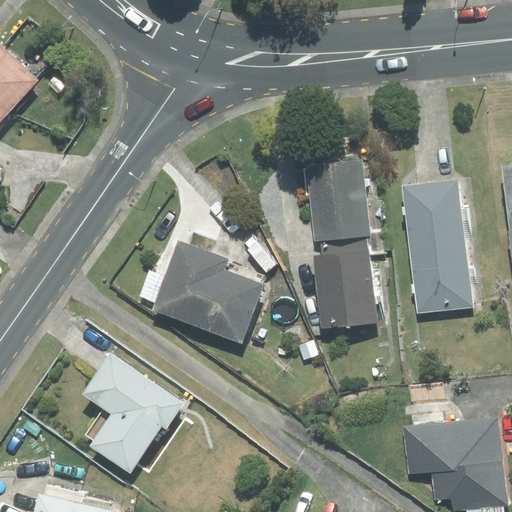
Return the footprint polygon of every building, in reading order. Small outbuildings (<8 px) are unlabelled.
[(0,129),(41,85),(0,46),(0,129)] [(362,161),(306,167),(314,241),(320,241),(321,249),(368,244),(367,236),(370,236),(362,161)] [(511,165),(503,166),(510,229),(511,229),(511,165)] [(457,180),(403,186),(410,250),(465,243),(471,243),(467,208),(460,209),(457,180)] [(225,264),(227,259),(178,241),(153,309),(241,342),(265,278),(225,264)] [(465,243),(410,250),(417,313),(473,306),(470,284),(476,283),(475,268),(469,268),(465,243)] [(376,321),(368,244),(321,249),(322,255),(314,256),(321,327),(376,321)] [(177,420),(184,424),(195,406),(113,356),(90,394),(117,410),(95,446),(140,473),(167,428),(171,430),(177,420)] [(498,418),(406,428),(411,472),(434,470),(437,498),(454,496),(455,511),(468,509),(467,511),(504,511),(504,506),(508,506),(498,418)] [(42,495),(39,511),(137,511),(138,510),(42,495)]
